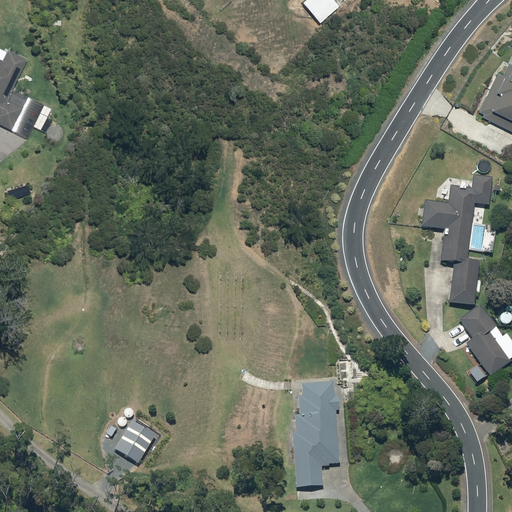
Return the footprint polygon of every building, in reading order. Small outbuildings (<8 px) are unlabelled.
[(25,61),(6,52),(0,63),(0,62),(0,124),(10,129),(21,107),(6,100),(25,61)] [(511,132),(511,62),(507,73),(495,68),(475,116),(511,132)] [(50,111),(42,106),(31,126),(39,131),(50,111)] [(490,180),(472,179),(471,188),(449,186),(448,204),(425,202),(423,229),(443,231),(440,264),(453,265),(450,306),(473,308),(474,294),(478,295),(480,282),(477,281),(478,263),(467,262),(472,207),(490,207),(490,180)] [(495,328),(478,307),(459,322),(473,339),(465,345),(489,375),(508,360),(487,334),(495,328)] [(301,399),(291,400),(295,489),(322,488),(321,468),(328,468),(328,466),(339,465),(336,397),(334,397),(333,383),(300,384),(301,399)]
